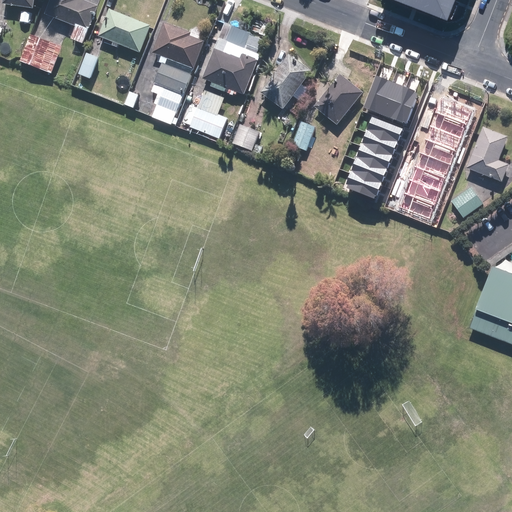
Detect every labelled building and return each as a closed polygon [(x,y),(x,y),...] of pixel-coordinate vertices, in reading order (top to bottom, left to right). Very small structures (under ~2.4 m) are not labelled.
[(37,0),(4,0),(4,5),(36,10),(37,0)] [(101,8),(82,0),(52,0),(46,15),(79,28),(74,41),(86,45),(101,8)] [(154,27),(110,10),(99,37),(143,54),(154,27)] [(0,14),(0,36),(2,37),(8,18),(0,14)] [(191,32),(164,22),(153,52),(194,67),(204,41),(190,35),(191,32)] [(65,48),(32,36),(22,61),(56,74),(65,48)] [(246,96),(262,55),(258,54),(261,48),(255,45),(252,52),(229,43),(225,53),(216,50),(204,79),(214,83),(212,88),(235,97),(236,94),(239,95),(240,93),(246,96)] [(100,56),(90,52),(82,75),(92,79),(100,56)] [(312,72),(290,55),(262,92),(284,109),(312,72)] [(193,75),(164,64),(157,83),(186,95),(193,75)] [(365,94),(342,75),(315,107),(337,126),(365,94)] [(380,114),(392,82),(377,76),(364,108),(380,114)] [(131,82),(124,80),(121,87),(128,90),(131,82)] [(407,87),(392,82),(380,114),(395,119),(407,87)] [(184,97),(156,86),(153,92),(162,96),(154,117),(173,124),(184,97)] [(415,91),(407,87),(395,119),(406,123),(418,94),(414,92),(415,91)] [(226,100),(206,92),(200,108),(219,116),(226,100)] [(141,96),(131,93),(126,106),(135,109),(141,96)] [(436,113),(438,114),(466,125),(472,110),(442,98),(436,113)] [(193,127),(221,138),(228,120),(219,116),(200,108),(193,127)] [(461,138),(466,125),(438,114),(433,127),(461,138)] [(372,116),(366,132),(397,144),(403,128),(372,116)] [(317,128),(303,123),(294,147),(307,152),(317,128)] [(262,133),(241,125),(234,143),(255,151),(262,133)] [(461,138),(433,127),(428,141),(456,152),(461,138)] [(509,138),(484,128),(468,169),(504,183),(510,165),(500,161),(509,138)] [(397,144),(366,132),(361,145),(392,157),(397,144)] [(456,152),(428,141),(422,154),(451,165),(456,152)] [(392,157),(361,145),(356,159),(386,171),(392,157)] [(451,165),(422,154),(417,168),(445,178),(451,165)] [(386,171),(356,159),(350,173),(381,185),(386,171)] [(440,192),(445,178),(417,168),(412,181),(440,192)] [(381,185),(350,173),(346,184),(347,184),(346,188),(374,198),(375,195),(377,196),(381,185)] [(440,192),(412,181),(407,193),(435,204),(440,192)] [(485,205),(473,188),(453,202),(465,219),(485,205)] [(435,204),(407,193),(402,207),(430,218),(435,204)] [(511,273),(493,266),(489,277),(470,328),(511,343),(511,273)]
